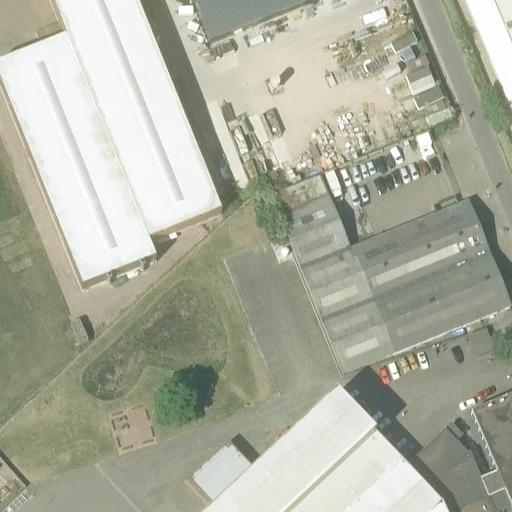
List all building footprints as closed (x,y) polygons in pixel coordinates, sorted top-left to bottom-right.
[(48,0),(65,42),(0,67),(0,89),(82,294),(156,264),(149,246),(221,217),(133,0),(48,0)] [(191,0),(210,46),(323,0),(191,0)] [(511,0),(462,0),(511,120),(511,0)] [(432,90),(420,94),(416,84),(397,91),(405,112),(437,101),(432,90)] [(270,197),(321,325),(489,258),(467,205),(347,253),(327,203),(329,202),(319,178),(270,197)] [(342,378),(510,310),(489,258),(321,325),(342,378)] [(79,323),(70,327),(79,349),(88,345),(79,323)] [(486,332),(467,340),(476,361),(494,354),(486,332)] [(511,398),(471,416),(496,475),(480,482),(470,458),(468,458),(457,445),(463,439),(452,428),(446,434),(444,433),(405,472),(337,399),(255,476),(228,447),(189,484),(214,511),(509,511),(511,511),(511,398)]
